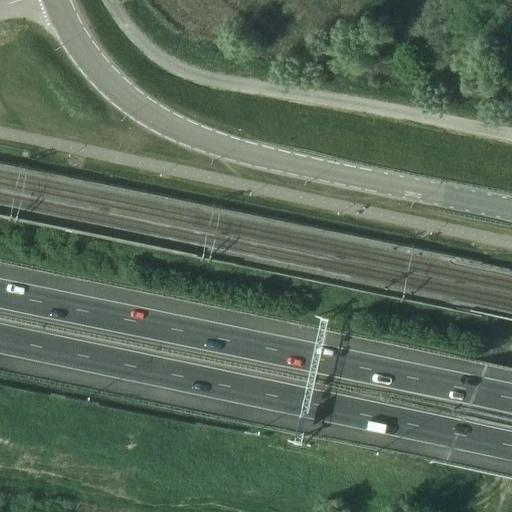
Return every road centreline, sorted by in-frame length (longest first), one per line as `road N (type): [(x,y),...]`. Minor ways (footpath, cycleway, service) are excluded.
road 1 (motorway): [(0,340),(511,448)]
road 2 (motorway): [(511,400),(0,294)]
road 3 (tertiary): [(511,206),(263,156),(190,131),(110,79),(57,0)]
